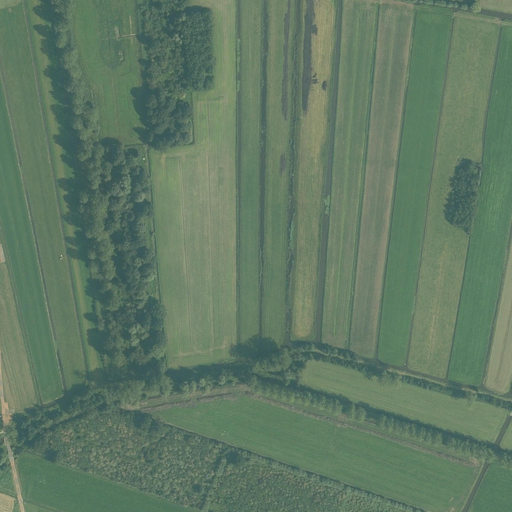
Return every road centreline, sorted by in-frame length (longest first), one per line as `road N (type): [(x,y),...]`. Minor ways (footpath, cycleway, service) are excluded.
road 1 (track): [(511,460),(243,376),(158,390)]
road 2 (track): [(155,377),(309,349),(511,402)]
road 3 (track): [(158,390),(53,420),(0,465)]
